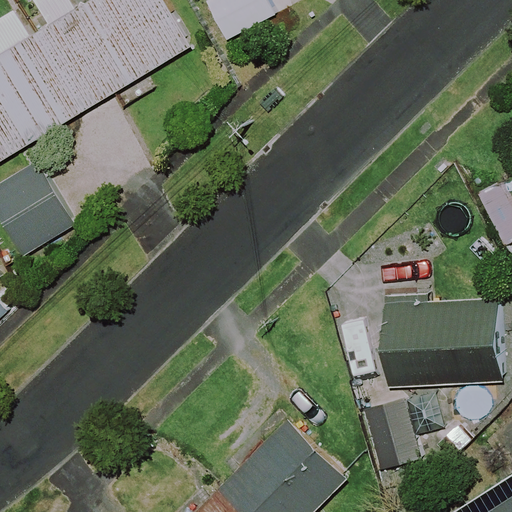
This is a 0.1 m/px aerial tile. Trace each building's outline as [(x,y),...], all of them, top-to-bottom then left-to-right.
[(192,47),(163,0),(93,0),(76,11),(68,0),(33,0),(50,28),(31,39),(14,11),(0,20),(0,221),(22,258),(74,227),(27,148),(192,47)] [(0,321),(20,307),(0,280),(0,321)] [(498,386),(496,295),(383,298),(385,389),(498,386)] [(315,511),(349,478),(290,419),(197,511),(315,511)] [(511,511),(511,495),(485,511),(511,511)]
